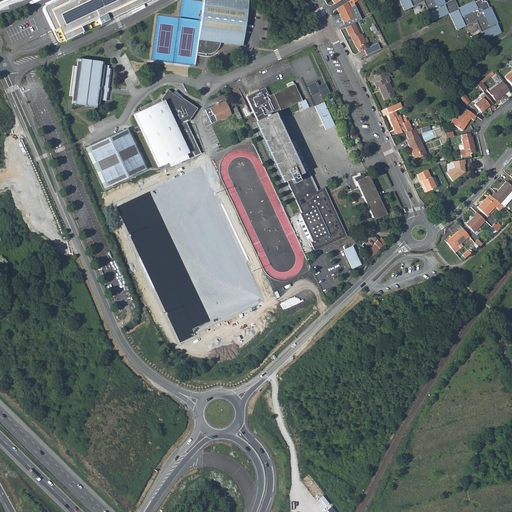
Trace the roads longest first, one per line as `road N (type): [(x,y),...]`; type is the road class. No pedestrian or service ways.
road 1 (residential): [(314,0),(417,220)]
road 2 (residential): [(408,239),(259,381)]
road 3 (tertiary): [(72,232),(130,355),(175,390)]
road 4 (tertiary): [(0,72),(72,232)]
road 5 (tertiary): [(72,232),(8,70)]
road 6 (trunk): [(98,511),(0,416)]
